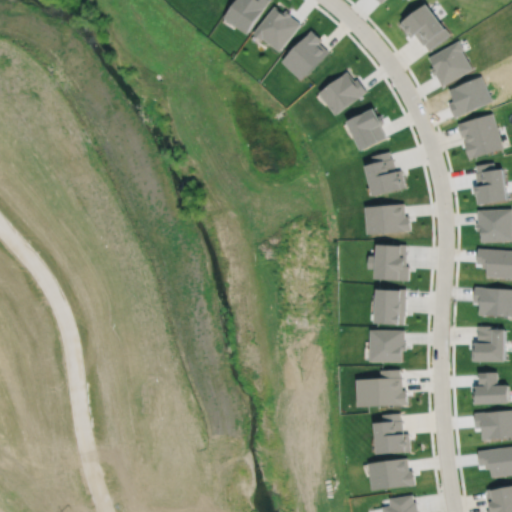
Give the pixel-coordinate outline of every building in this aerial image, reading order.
[(235,0),(224,17),(247,32),(269,0),(235,0)] [(401,23),(412,37),(415,34),(424,45),(425,44),(429,50),(450,33),(427,3),(401,23)] [(275,5),(254,32),(262,39),(264,37),(280,50),(301,24),(291,15),(292,13),(287,9),(284,12),(275,5)] [(312,30),(282,60),(302,79),(329,51),(320,42),(322,40),(312,30)] [(320,92),(336,114),(368,91),(358,78),(355,80),(348,71),(320,92)] [(348,120),(362,148),(386,136),(381,124),(385,122),(381,115),(379,116),(375,107),(348,120)] [(458,123),(462,137),(464,136),(466,141),(465,141),(470,158),(504,148),(493,112),(458,123)] [(372,155),(374,162),(366,165),(374,195),(406,186),(401,169),(396,171),(393,157),(391,158),(390,151),(372,155)] [(366,206),(368,233),(411,230),(410,215),(406,216),(405,203),(366,206)] [(378,243),(377,255),(370,255),(369,267),(376,268),(376,278),(409,280),(410,265),(406,265),(407,244),(394,243),(394,244),(378,243)] [(378,288),(376,322),(405,324),(407,288),(391,287),(391,289),(378,288)] [(478,325),(478,342),(473,342),(473,360),(506,360),(506,328),(496,328),(496,325),(478,325)] [(370,329),(370,360),(403,361),(403,350),(407,350),(407,342),(405,342),(405,329),(370,329)] [(357,378),(358,406),(407,404),(407,389),(403,389),(402,376),(401,376),(401,368),(381,369),(382,377),(357,378)] [(383,414),(384,421),(376,421),(378,453),(411,450),(410,433),(404,433),(403,419),(402,419),(401,412),(383,414)] [(369,462),(373,490),(415,484),(413,469),(410,470),(408,457),(369,462)] [(487,489),(489,496),(488,497),(490,509),(487,510),(487,511),(511,511),(511,484),(498,488),(498,486),(487,489)] [(383,506),(383,511),(418,511),(417,501),(414,501),(413,494),(390,497),(391,505),(383,506)]
